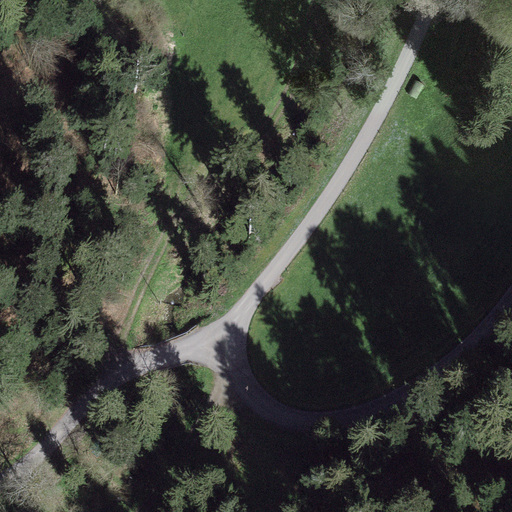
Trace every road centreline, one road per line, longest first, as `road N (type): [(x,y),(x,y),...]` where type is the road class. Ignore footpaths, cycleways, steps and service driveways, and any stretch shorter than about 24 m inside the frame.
road 1 (track): [(0,482),(134,359),(230,337),(345,171),(420,0)]
road 2 (track): [(511,295),(429,378),(370,410),(324,422),(274,414),(242,379),(230,337)]
